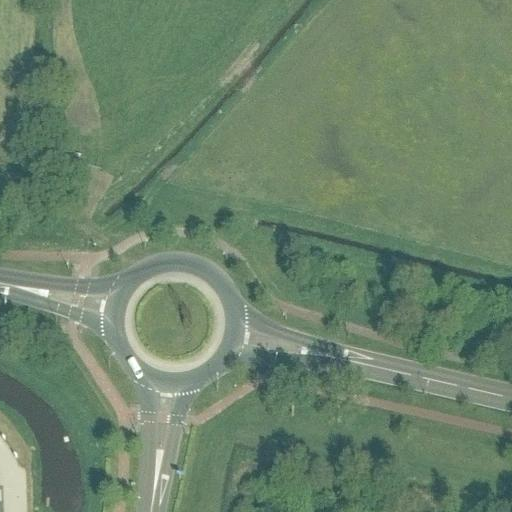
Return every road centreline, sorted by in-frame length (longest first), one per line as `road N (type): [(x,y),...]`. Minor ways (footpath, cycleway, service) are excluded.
road 1 (primary): [(511,401),(232,337)]
road 2 (primary): [(232,337),(226,296),(194,268),(173,264),(134,278),(113,315)]
road 3 (tertiary): [(151,511),(167,384)]
